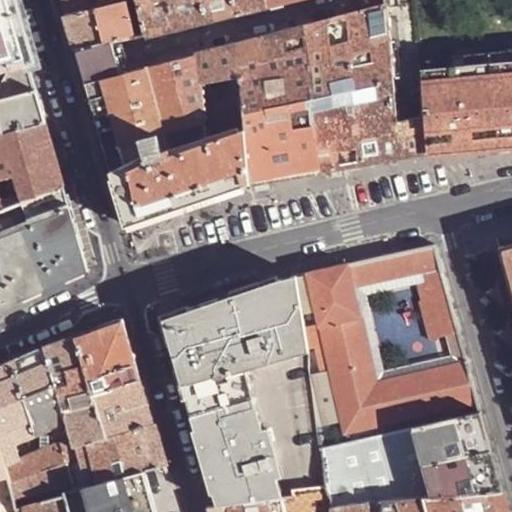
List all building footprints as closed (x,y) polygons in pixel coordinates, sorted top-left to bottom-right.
[(0,0),(0,67),(10,65),(30,60),(12,0),(0,0)] [(12,0),(30,60),(31,64),(38,62),(19,0),(12,0)] [(115,44),(146,36),(136,0),(63,0),(78,53),(115,44)] [(253,184),(426,153),(420,70),(414,0),(401,0),(385,5),(360,11),(122,74),(87,83),(128,226),(253,184)] [(136,0),(146,36),(267,5),(266,0),(136,0)] [(357,0),(360,11),(385,5),(384,0),(357,0)] [(122,74),(115,44),(78,53),(87,83),(122,74)] [(420,70),(426,153),(511,144),(511,50),(454,56),(455,67),(420,70)] [(11,69),(0,89),(0,99),(38,90),(31,64),(30,60),(10,65),(11,68),(11,69)] [(0,99),(0,126),(2,134),(0,134),(0,210),(66,185),(38,90),(0,99)] [(66,185),(0,210),(0,309),(90,269),(66,185)] [(436,244),(350,264),(355,288),(364,286),(422,274),(442,268),(436,244)] [(350,264),(308,273),(321,326),(323,326),(361,316),(355,288),(350,264)] [(442,268),(422,274),(427,298),(413,302),(424,342),(445,335),(460,332),(442,268)] [(307,329),(321,326),(308,273),(299,275),(301,289),(307,329)] [(299,275),(285,279),(288,292),(301,289),(299,275)] [(190,405),(253,387),(248,370),(311,352),(307,329),(301,289),(288,292),(285,279),(181,314),(170,336),(190,405)] [(375,374),(384,372),(364,286),(355,288),(361,316),(375,374)] [(170,336),(181,314),(175,316),(170,321),(167,328),(170,336)] [(361,316),(323,326),(333,371),(344,418),(346,428),(347,431),(385,423),(377,384),(375,374),(361,316)] [(123,317),(76,334),(93,391),(140,377),(123,317)] [(451,356),(451,367),(468,363),(466,351),(460,332),(445,335),(451,356)] [(76,334),(45,347),(60,400),(93,392),(93,391),(76,334)] [(10,361),(0,365),(0,445),(13,440),(45,428),(66,419),(63,411),(60,400),(45,347),(10,361)] [(451,367),(451,356),(384,372),(375,374),(377,384),(451,367)] [(451,367),(377,384),(385,423),(479,401),(468,363),(451,367)] [(333,371),(315,375),(322,423),(344,418),(333,371)] [(140,377),(93,391),(93,392),(96,402),(106,437),(155,424),(140,377)] [(268,442),(253,387),(190,405),(218,506),(284,497),(275,466),(282,463),(275,441),(268,442)] [(93,392),(60,400),(63,411),(96,402),(93,392)] [(96,402),(63,411),(66,419),(71,437),(73,446),(78,445),(106,437),(96,402)] [(504,490),(482,412),(414,427),(429,496),(504,490)] [(66,419),(45,428),(50,444),(60,441),(71,437),(66,419)] [(165,464),(155,424),(106,437),(78,445),(81,456),(89,486),(144,470),(165,464)] [(414,427),(356,441),(372,501),(377,501),(429,496),(414,427)] [(323,434),(324,448),(349,442),(347,431),(346,428),(323,434)] [(71,437),(60,441),(61,452),(65,463),(81,456),(78,445),(73,446),(71,437)] [(13,440),(0,445),(0,448),(4,462),(19,456),(13,440)] [(19,456),(4,462),(7,473),(9,478),(15,501),(62,487),(62,486),(72,482),(65,463),(61,452),(60,441),(50,444),(47,445),(40,448),(29,452),(19,456)] [(89,486),(82,488),(88,511),(156,511),(144,470),(89,486)] [(300,489),(301,498),(331,494),(330,485),(300,489)] [(62,487),(15,501),(17,510),(23,509),(64,496),(64,493),(62,487)] [(88,511),(82,488),(64,493),(64,496),(68,511),(88,511)] [(284,497),(286,511),(330,511),(331,508),(332,498),(331,494),(301,498),(300,489),(295,489),(295,494),(284,497)] [(509,511),(504,490),(429,496),(377,501),(378,511),(509,511)] [(68,511),(64,496),(23,509),(24,511),(68,511)] [(286,511),(284,497),(218,506),(209,508),(209,511),(286,511)] [(366,502),(367,511),(378,511),(377,501),(372,501),(366,502)] [(367,511),(366,502),(331,508),(330,511),(367,511)]
